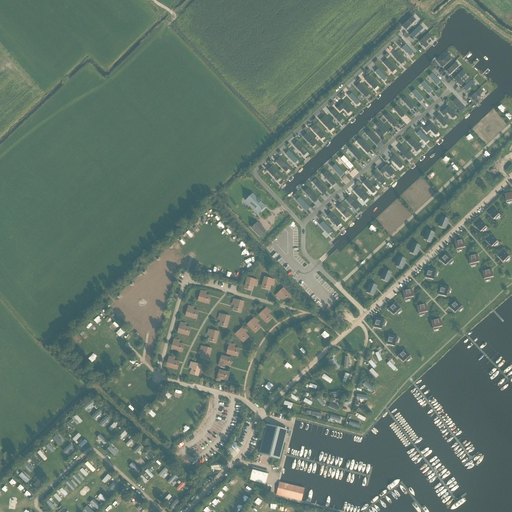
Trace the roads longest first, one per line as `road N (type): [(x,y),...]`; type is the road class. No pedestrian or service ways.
road 1 (residential): [(186,511),(236,461),(261,411),(365,312)]
road 2 (residential): [(302,224),(255,168),(398,34)]
road 3 (residential): [(338,286),(511,123)]
road 4 (residential): [(302,224),(450,88)]
road 5 (residential): [(365,312),(511,176)]
road 6 (track): [(0,476),(87,391)]
